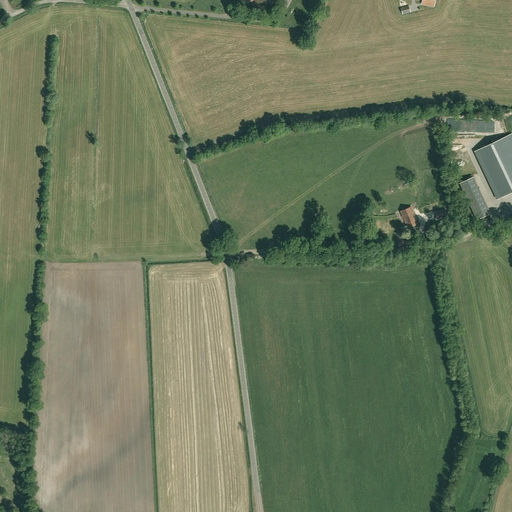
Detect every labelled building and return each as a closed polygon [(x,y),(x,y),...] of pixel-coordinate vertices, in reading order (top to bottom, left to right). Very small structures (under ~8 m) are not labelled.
[(408,6),(401,8),(402,14),(410,12),(408,6)] [(511,191),(511,135),(511,133),(475,150),(498,198),(511,191)] [(491,214),(476,176),(461,182),(475,217),(475,216),(477,220),(491,214)] [(418,223),(411,207),(400,211),(407,228),(418,223)] [(435,211),(437,219),(447,217),(445,209),(435,211)] [(380,224),(389,224),(389,216),(380,216),(380,224)] [(367,243),(366,235),(359,237),(360,245),(367,243)] [(406,236),(397,238),(398,247),(407,246),(406,236)]
